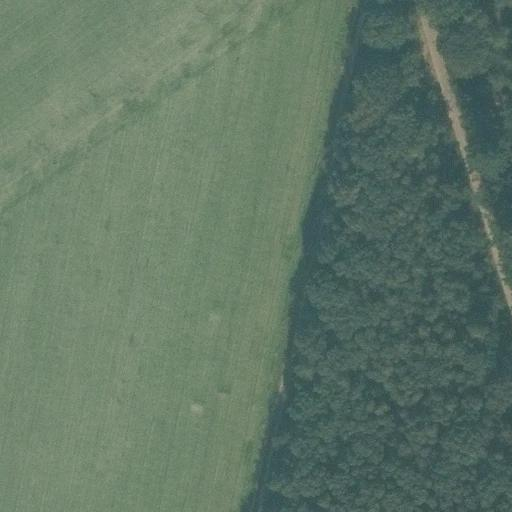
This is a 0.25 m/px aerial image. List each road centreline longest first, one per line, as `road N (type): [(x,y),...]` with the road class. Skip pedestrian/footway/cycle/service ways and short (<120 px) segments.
road 1 (track): [(362,0),(258,511)]
road 2 (track): [(421,0),(511,284)]
